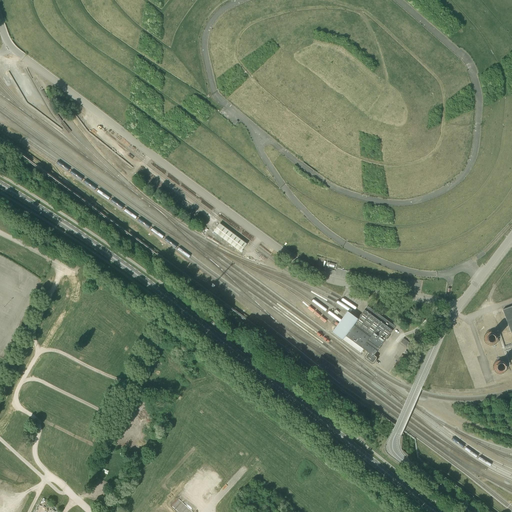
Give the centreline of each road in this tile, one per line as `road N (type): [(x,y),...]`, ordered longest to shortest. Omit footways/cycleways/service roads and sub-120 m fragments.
road 1 (tertiary): [(434,511),(133,272),(0,184)]
road 2 (track): [(22,381),(40,382),(132,435),(152,400),(121,380)]
road 3 (track): [(64,263),(76,270),(73,299),(39,353),(33,327),(57,277)]
road 4 (track): [(121,380),(49,350),(33,360),(15,401)]
